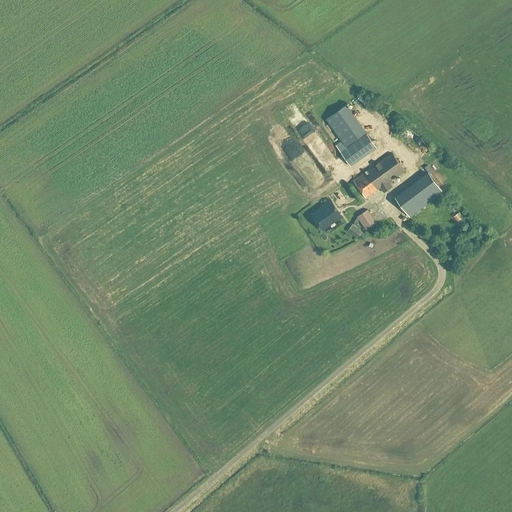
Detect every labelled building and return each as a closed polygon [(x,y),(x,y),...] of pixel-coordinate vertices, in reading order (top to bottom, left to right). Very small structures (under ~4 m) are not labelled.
[(351,166),(377,147),(367,134),(348,148),(347,147),(366,133),(346,105),(327,119),(343,141),(336,146),(351,166)] [(326,155),(333,151),(325,139),(318,143),(326,155)] [(389,181),(405,170),(393,153),(354,180),(366,197),(380,187),(384,192),(392,186),(389,181)] [(410,217),(443,192),(429,174),(396,199),(410,217)] [(346,201),(358,195),(352,185),(341,191),(346,201)] [(324,206),(313,214),(323,228),(341,215),(331,200),(323,205),(324,206)] [(377,223),(368,210),(358,217),(367,230),(377,223)] [(438,226),(445,237),(455,231),(448,220),(438,226)] [(352,233),(358,238),(363,232),(356,227),(352,233)]
